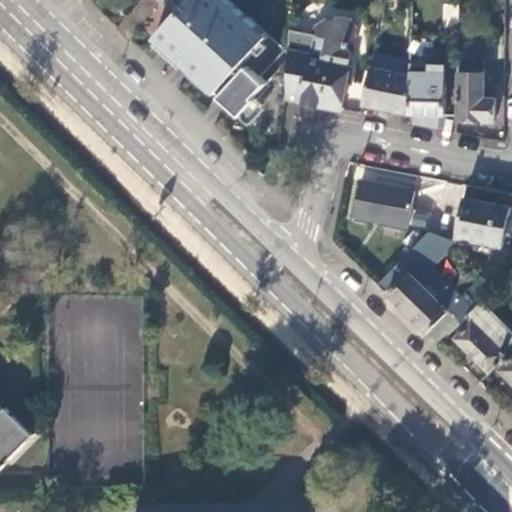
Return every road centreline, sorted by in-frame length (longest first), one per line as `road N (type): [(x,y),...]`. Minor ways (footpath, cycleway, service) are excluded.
road 1 (primary): [(0,11),(503,511)]
road 2 (primary): [(296,271),(22,0)]
road 3 (residential): [(296,271),(325,143),(511,179)]
road 4 (primary): [(511,475),(296,271)]
